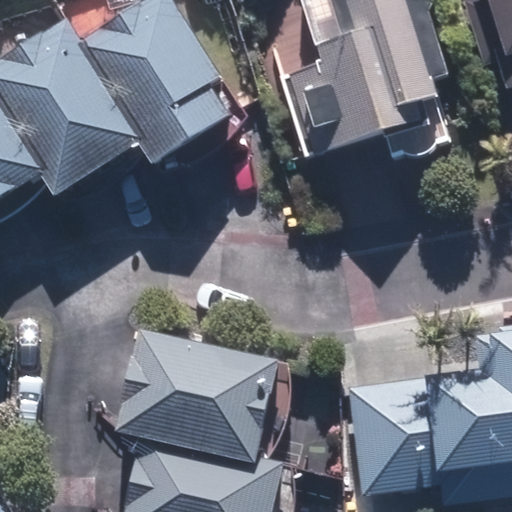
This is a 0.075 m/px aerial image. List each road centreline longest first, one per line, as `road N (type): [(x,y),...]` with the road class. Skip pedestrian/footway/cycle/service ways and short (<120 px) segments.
road 1 (residential): [(67,257),(189,247),(330,261),(511,236)]
road 2 (residential): [(67,257),(61,511)]
